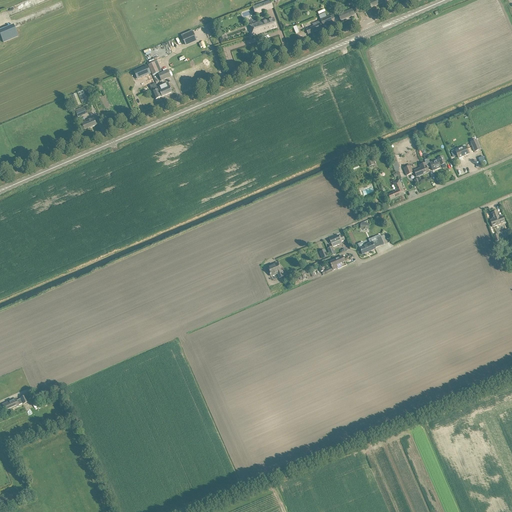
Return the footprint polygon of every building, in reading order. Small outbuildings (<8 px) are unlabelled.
[(371,8),(382,4),(379,0),(375,0),(369,3),(368,0),(362,0),(364,4),(366,10),(369,8),(369,7),(371,6),(371,8)] [(268,3),(254,8),(256,15),(271,9),(268,3)] [(341,21),(354,16),(352,11),(339,16),(341,21)] [(320,20),(323,25),(332,22),(330,16),(320,20)] [(270,29),(276,27),(274,19),(268,20),(267,19),(248,26),(251,36),(271,30),(270,29)] [(322,29),(320,24),(320,22),(317,23),(318,25),(306,30),(308,35),(322,29)] [(14,25),(0,30),(0,34),(3,43),(18,36),(14,25)] [(196,40),(194,34),(183,38),(185,45),(196,40)] [(153,76),(162,71),(157,60),(147,64),(153,76)] [(149,71),(147,64),(134,70),(136,76),(149,71)] [(171,77),(168,70),(158,74),(161,81),(171,77)] [(162,97),(158,88),(156,83),(150,86),(156,100),(162,97)] [(170,87),(168,83),(158,88),(162,97),(172,93),(170,87)] [(83,90),(78,93),(82,104),(88,102),(87,98),(83,90)] [(77,93),(71,95),(76,107),(82,105),(77,93)] [(96,125),(95,120),(93,117),(88,119),(89,122),(87,123),(86,121),(82,123),(85,130),(96,125)] [(481,149),(477,140),(471,142),(475,152),(481,149)] [(469,154),(466,147),(455,151),(457,156),(458,159),(469,154)] [(441,166),(445,164),(443,157),(438,158),(439,161),(438,161),(437,160),(430,163),(428,159),(425,161),(428,168),(431,167),(433,171),(440,168),(439,165),(440,165),(441,166)] [(486,164),(483,157),(474,160),(477,168),(486,164)] [(396,162),(392,163),(397,174),(394,175),(395,178),(397,177),(399,181),(399,182),(403,181),(400,175),(399,173),(399,166),(397,161),(396,162)] [(429,172),(426,163),(420,165),(421,168),(414,171),(416,177),(418,176),(418,177),(429,172)] [(404,169),(407,176),(413,174),(410,166),(404,169)] [(491,186),(496,184),(490,171),(485,173),(491,186)] [(390,200),(405,194),(399,182),(399,181),(393,183),(397,191),(388,195),(390,200)] [(497,211),(492,213),(494,219),(490,221),(492,227),(505,222),(503,216),(499,217),(497,211)] [(333,247),(342,243),(341,241),(345,240),(343,236),(340,237),(339,237),(339,235),(330,239),(332,244),(333,247)] [(369,252),(375,249),(373,243),(360,248),(362,255),(367,252),(369,251),(369,252)] [(336,254),(334,250),(333,251),(332,247),(328,249),(331,257),(336,254)] [(340,263),(345,261),(343,257),(330,262),(333,270),(337,268),(338,269),(342,267),(340,263)] [(283,277),(278,263),(267,267),(271,276),(278,273),(280,278),(283,277)] [(19,405),(23,403),(23,404),(29,402),(26,396),(20,398),(21,399),(17,401),(16,399),(3,405),(6,412),(19,406),(19,405)]
